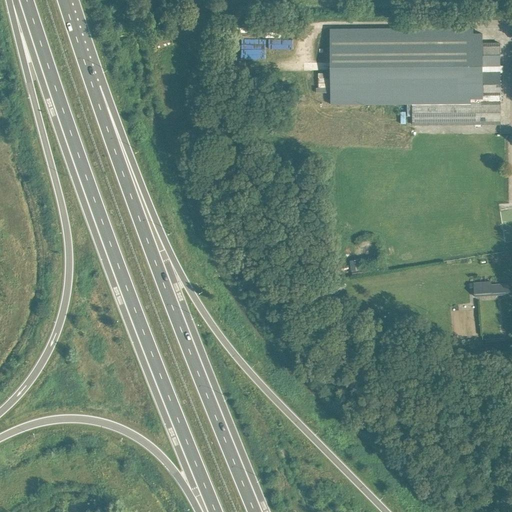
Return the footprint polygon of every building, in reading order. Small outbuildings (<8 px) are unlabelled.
[(330,29),(330,66),(331,104),(413,103),(470,103),(470,98),(469,66),(500,66),(500,43),(482,43),(482,33),(473,33),(473,28),(330,29)] [(500,66),(469,66),(470,98),(492,97),(492,94),(498,95),(500,95),(500,66)] [(499,101),(498,95),(492,94),(492,97),(470,98),(470,103),(413,103),(413,124),(476,124),(476,122),(482,122),(482,124),(500,124),(500,101),(499,101)] [(358,259),(351,260),(352,270),(359,269),(358,259)] [(491,281),(474,282),(475,296),(511,294),(511,283),(491,284),(491,281)]
